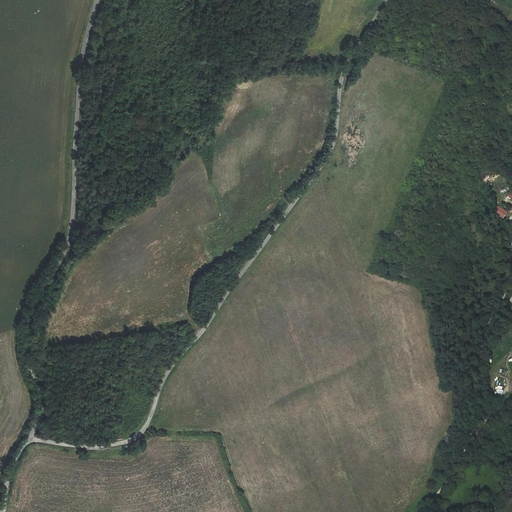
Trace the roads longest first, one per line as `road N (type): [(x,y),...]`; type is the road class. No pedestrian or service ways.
road 1 (unclassified): [(28,439),(107,445),(137,436),(168,371),(322,165),(334,141),(341,82),(387,0)]
road 2 (unclassified): [(28,439),(42,401),(24,343),(68,239),(78,83),(97,0)]
road 3 (track): [(421,511),(481,419),(483,347),(511,293)]
